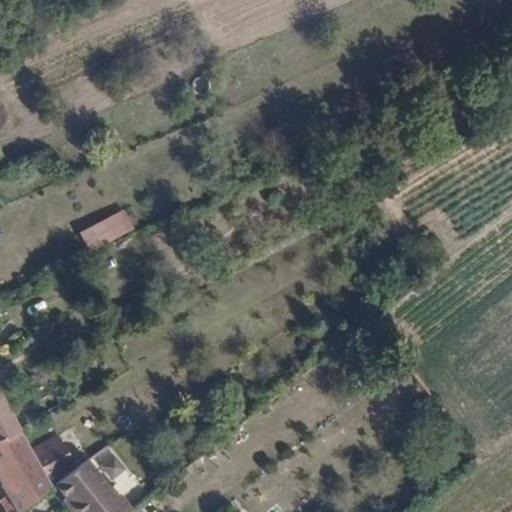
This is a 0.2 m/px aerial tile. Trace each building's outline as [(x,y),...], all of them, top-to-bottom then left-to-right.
[(123,210),(77,229),(85,249),(132,230),(123,210)] [(19,429),(1,396),(0,396),(0,438),(9,434),(19,429)] [(28,447),(19,429),(9,434),(0,438),(0,485),(5,496),(13,511),(49,486),(48,484),(73,465),(59,434),(28,447)] [(66,497),(62,500),(73,511),(77,511),(78,511),(124,511),(132,506),(121,493),(119,495),(87,459),(75,468),(70,471),(53,482),(66,497)] [(121,491),(135,483),(126,469),(113,477),(121,491)] [(13,511),(5,496),(0,499),(0,500),(6,511),(13,511)]
